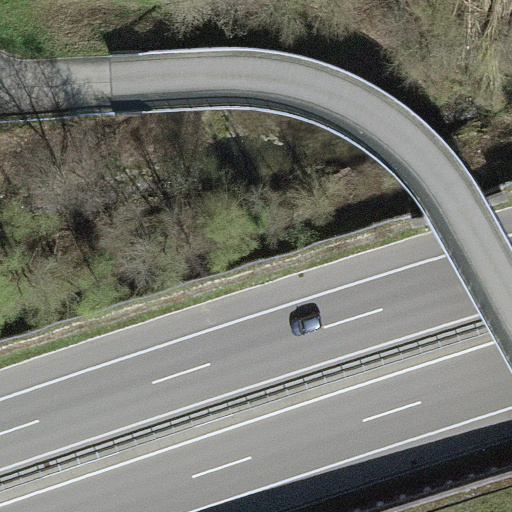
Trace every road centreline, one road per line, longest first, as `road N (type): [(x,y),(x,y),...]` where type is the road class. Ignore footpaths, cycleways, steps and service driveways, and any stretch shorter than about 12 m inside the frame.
road 1 (motorway): [(511,267),(0,432)]
road 2 (motorway): [(85,511),(511,372)]
